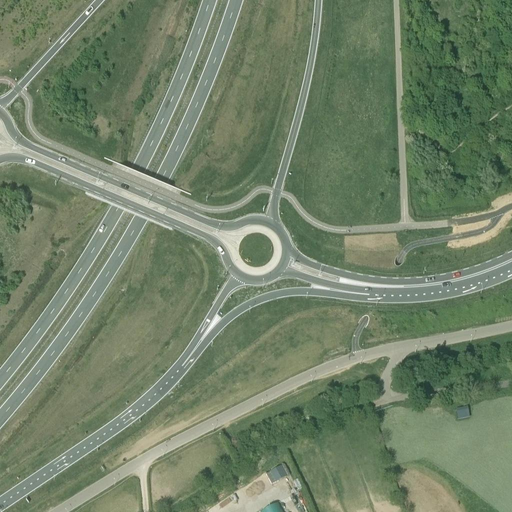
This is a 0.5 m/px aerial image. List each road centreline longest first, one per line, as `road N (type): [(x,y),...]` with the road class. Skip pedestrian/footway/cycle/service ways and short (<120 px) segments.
road 1 (trunk): [(0,416),(99,285),(146,207),(235,0)]
road 2 (trunk): [(209,0),(117,205),(0,378)]
road 3 (unclassified): [(57,511),(284,386),(400,347)]
road 4 (secondary): [(275,225),(258,218),(226,227),(168,205),(25,144),(0,113)]
road 5 (secondary): [(0,158),(22,157),(208,237),(241,278)]
road 6 (trunk): [(185,368),(215,330),(270,295),(394,289)]
road 7 (trunk): [(0,508),(133,418),(185,368)]
road 8 (trunk): [(275,225),(318,0)]
road 9 (unclassified): [(400,347),(386,376),(388,398),(511,383)]
road 10 (trunk): [(98,0),(0,103)]
road 11 (secondary): [(394,289),(444,284),(511,262)]
road 12 (secondary): [(276,271),(394,289)]
